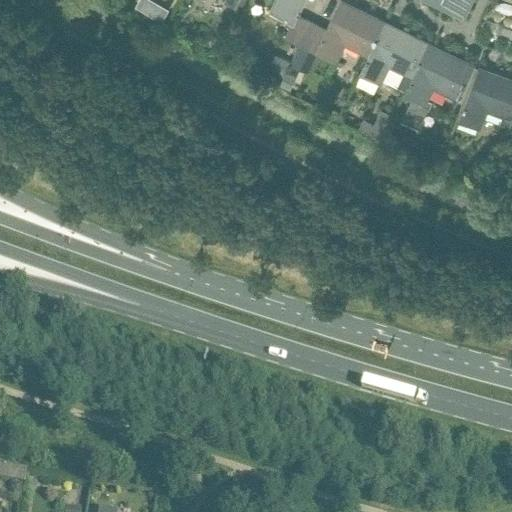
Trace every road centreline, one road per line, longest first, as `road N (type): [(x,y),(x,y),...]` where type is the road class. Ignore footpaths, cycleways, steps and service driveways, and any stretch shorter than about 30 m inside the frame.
road 1 (secondary): [(511,376),(138,265)]
road 2 (secondary): [(166,312),(376,388),(511,421)]
road 3 (secondary): [(0,251),(166,312)]
road 4 (secondary): [(0,280),(166,312)]
road 5 (secondary): [(138,265),(0,187)]
road 6 (secondary): [(138,265),(0,217)]
